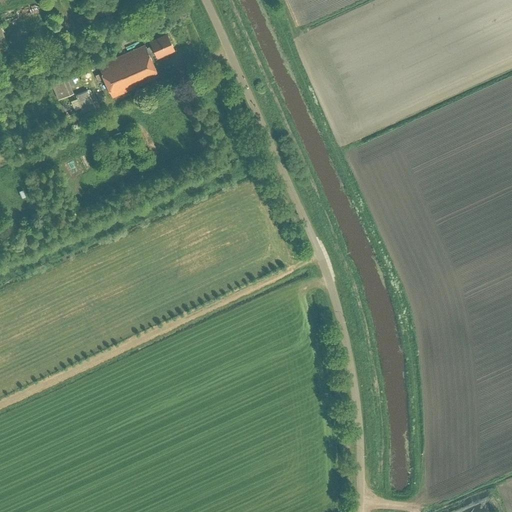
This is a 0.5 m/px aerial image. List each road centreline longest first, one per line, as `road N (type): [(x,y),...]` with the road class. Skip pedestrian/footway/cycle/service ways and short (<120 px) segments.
road 1 (tertiary): [(358,511),(357,422),(337,311),(204,0)]
road 2 (track): [(319,255),(0,404)]
